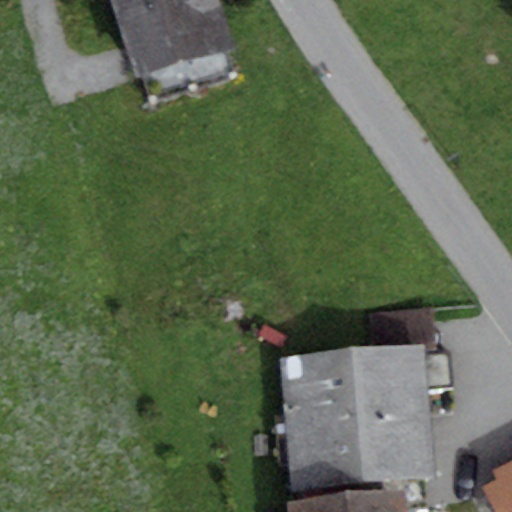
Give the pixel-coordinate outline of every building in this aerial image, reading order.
[(240,64),(216,0),(135,0),(105,11),(137,100),(147,97),(153,113),(236,83),(230,68),(240,64)] [(369,314),(372,349),(422,344),(436,343),(433,308),(369,314)] [(423,353),(422,344),(372,349),(276,358),(289,502),(405,491),(404,478),(419,477),(434,475),(426,388),(423,353)] [(448,351),(423,353),(426,388),(452,386),(448,351)] [(511,511),(511,460),(492,471),(496,479),(481,487),(493,511),(511,511)] [(421,506),(419,477),(404,478),(405,491),(407,508),(418,506),(421,506)] [(405,491),(289,502),(288,502),(289,511),(418,511),(418,506),(407,508),(405,491)]
